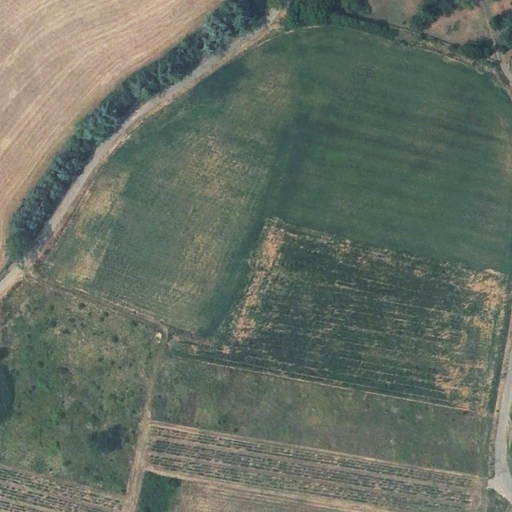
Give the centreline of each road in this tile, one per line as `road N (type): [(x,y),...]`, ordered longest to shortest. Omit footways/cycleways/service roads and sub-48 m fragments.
road 1 (residential): [(0,289),(107,144),(272,19),(285,0)]
road 2 (residential): [(511,489),(504,482),(501,436),(511,371)]
